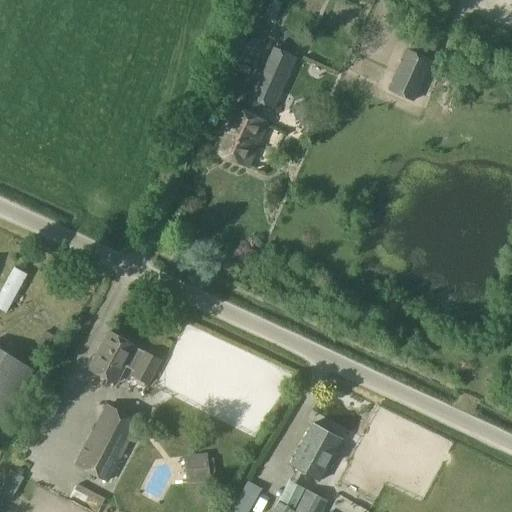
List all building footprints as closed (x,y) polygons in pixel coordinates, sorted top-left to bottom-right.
[(269,0),(265,19),(275,21),(280,0),(269,0)] [(259,26),(257,30),(271,36),(273,32),(259,26)] [(236,69),(251,76),(262,55),(247,47),(236,69)] [(274,109),(297,57),(272,48),(263,70),(259,69),(241,112),(230,107),(216,138),(201,131),(196,144),(248,166),(266,123),(274,109)] [(413,103),(431,60),(407,50),(389,92),(413,103)] [(147,382),(159,359),(108,332),(88,368),(117,383),(127,365),(134,368),(131,374),(147,382)] [(0,422),(31,369),(5,354),(0,363),(0,422)] [(108,482),(140,421),(107,404),(74,465),(108,482)] [(319,480),(342,439),(312,423),(290,464),(319,480)] [(186,483),(209,481),(207,455),(185,456),(186,483)] [(245,511),(260,488),(249,481),(230,511),(245,511)] [(299,511),(317,511),(324,499),(306,490),(296,510),(299,511)] [(296,511),(297,511),(279,502),(273,511),(296,511)]
